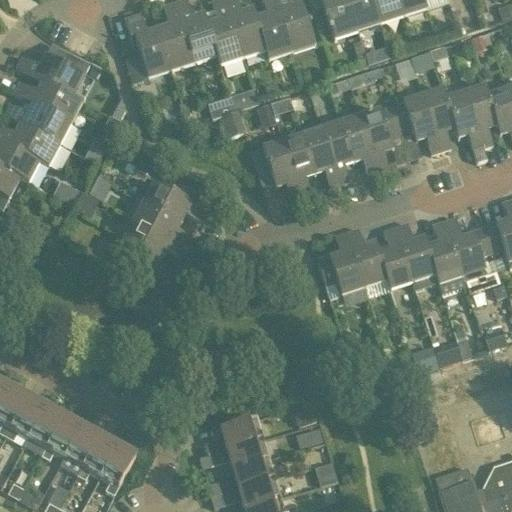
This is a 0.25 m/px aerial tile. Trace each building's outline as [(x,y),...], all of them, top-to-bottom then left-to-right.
[(265,55),(254,21),(251,12),(239,16),(233,0),(224,0),(221,1),(240,62),(265,55)] [(268,64),(291,57),(272,0),(259,0),(265,18),(254,21),(265,55),(268,64)] [(272,0),(291,57),(314,49),(300,6),(289,10),(285,0),(272,0)] [(320,0),(319,1),(333,43),(335,43),(356,36),(344,0),(320,0)] [(344,0),(356,36),(380,28),(370,0),(344,0)] [(370,0),(380,28),(402,21),(395,0),(370,0)] [(422,4),(420,0),(395,0),(402,21),(425,14),(422,4)] [(218,70),(240,62),(221,1),(209,5),(215,23),(204,26),(218,69),(218,70)] [(218,69),(204,26),(201,16),(190,20),(184,2),(172,6),(192,68),(215,60),(218,69)] [(169,75),(192,68),(172,6),(160,10),(166,28),(155,31),(169,75)] [(169,75),(155,31),(144,35),(138,17),(124,21),(133,49),(136,48),(139,59),(125,64),(133,87),(169,75)] [(432,66),(434,65),(447,61),(444,51),(444,50),(429,55),(429,56),(432,66)] [(387,51),(381,52),(385,64),(390,62),(387,51)] [(21,62),(16,71),(73,101),(84,81),(43,60),(38,70),(21,62)] [(349,91),(381,81),(378,72),(347,83),(349,91)] [(70,128),(82,106),(73,101),(41,85),(35,96),(18,87),(12,98),(29,107),(70,128)] [(338,97),(335,87),(327,90),(331,99),(338,97)] [(496,131),(486,98),(482,89),(464,95),(486,163),(483,151),(492,148),(487,134),(496,131)] [(486,163),(464,95),(444,101),(441,92),(440,93),(454,134),(458,144),(468,141),(476,166),(486,163)] [(511,144),(511,112),(505,92),(486,98),(496,131),(499,140),(509,136),(511,144)] [(446,137),(454,134),(440,93),(422,98),(440,154),(450,151),(446,137)] [(236,98),(228,101),(233,117),(237,115),(241,114),(236,98)] [(430,157),(440,154),(422,98),(390,109),(400,140),(411,136),(414,146),(425,143),(430,157)] [(119,100),(108,120),(119,126),(124,116),(119,100)] [(275,116),(294,112),(291,101),(258,109),(263,131),(277,128),(275,116)] [(59,150),(70,128),(29,107),(23,117),(7,108),(1,119),(18,128),(59,150)] [(389,143),(400,140),(390,109),(359,119),(376,174),(387,171),(382,156),(392,153),(389,143)] [(233,117),(222,120),(229,141),(243,136),(237,115),(233,117)] [(367,177),(376,174),(359,119),(340,125),(353,165),(362,162),(367,177)] [(115,135),(119,126),(108,121),(104,130),(115,135)] [(343,168),(353,165),(340,125),(321,131),(338,186),(348,183),(343,168)] [(47,172),(59,150),(18,128),(12,140),(0,133),(0,146),(38,167),(47,172)] [(328,189),(338,186),(321,131),(301,137),(314,176),(323,173),(328,189)] [(304,179),(314,176),(301,137),(282,144),(299,198),(309,195),(304,179)] [(289,201),(299,198),(282,144),(261,150),(274,189),(284,186),(289,201)] [(38,167),(0,146),(0,172),(18,182),(28,187),(38,167)] [(96,169),(100,162),(87,155),(84,162),(96,169)] [(7,204),(18,182),(0,172),(0,213),(2,215),(7,204)] [(96,218),(109,185),(96,180),(83,214),(96,218)] [(136,202),(181,226),(186,217),(199,224),(204,214),(201,212),(207,202),(170,182),(165,193),(145,183),(136,202)] [(176,234),(181,226),(136,202),(126,220),(197,257),(202,248),(176,234)] [(511,272),(511,203),(501,207),(507,226),(483,233),(491,258),(503,254),(507,267),(509,273),(511,272)] [(192,266),(197,257),(126,220),(132,224),(123,241),(162,261),(166,252),(192,266)] [(491,258),(483,233),(460,240),(454,222),(442,226),(461,282),(462,282),(484,275),(480,261),(491,258)] [(433,238),(423,241),(426,250),(438,290),(439,289),(442,299),(465,292),(462,282),(461,282),(442,226),(430,230),(433,238)] [(385,246),(374,249),(386,286),(389,295),(411,288),(393,232),(392,228),(381,231),(382,236),(385,246)] [(438,290),(426,250),(424,251),(421,242),(410,245),(404,229),(393,232),(411,288),(412,288),(414,295),(436,288),(437,290),(438,290)] [(364,293),(386,286),(374,249),(374,247),(362,251),(357,233),(345,237),(363,293),(364,293)] [(339,258),(315,266),(323,291),(324,291),(325,292),(329,304),(363,293),(345,237),(333,241),(339,258)] [(117,238),(107,256),(113,260),(139,273),(134,284),(156,296),(162,285),(166,287),(171,277),(157,270),(162,261),(123,241),(117,238)] [(511,322),(502,324),(507,347),(511,345),(511,322)] [(457,351),(462,363),(471,360),(461,327),(450,330),(457,351)] [(483,340),(488,356),(506,350),(501,334),(483,340)] [(397,389),(418,383),(415,374),(394,380),(397,389)] [(493,448),(511,442),(511,400),(507,385),(477,395),(493,448)] [(0,439),(3,441),(25,400),(7,391),(0,403),(0,428),(1,429),(0,429),(0,439)] [(477,395),(450,403),(466,456),(493,448),(477,395)] [(25,442),(43,410),(25,400),(3,441),(12,446),(17,437),(25,442)] [(27,443),(23,450),(33,455),(32,457),(39,460),(44,452),(61,420),(43,410),(25,442),(27,443)] [(292,418),(296,432),(316,426),(311,411),(292,418)] [(44,452),(39,460),(48,466),(53,457),(61,462),(79,430),(61,420),(44,452)] [(207,460),(260,445),(254,424),(218,435),(221,444),(203,449),(207,460)] [(79,430),(61,462),(72,468),(69,474),(76,478),(79,472),(96,440),(79,430)] [(297,437),(299,450),(323,445),(321,432),(297,437)] [(79,472),(76,478),(84,483),(88,476),(97,481),(114,449),(96,440),(79,472)] [(230,474),(266,464),(260,445),(207,460),(210,470),(228,466),(230,474)] [(114,449),(97,481),(108,487),(104,495),(112,499),(116,492),(133,460),(114,449)] [(218,499),(271,483),(266,464),(230,474),(232,483),(215,488),(218,499)] [(337,486),(335,479),(317,484),(319,491),(337,486)] [(240,511),(246,511),(277,503),(271,483),(218,499),(222,510),(239,505),(240,511)] [(22,493),(16,503),(31,511),(35,511),(44,497),(26,487),(23,493),(22,493)] [(16,503),(22,493),(12,488),(6,498),(16,503)] [(279,511),(277,503),(246,511),(279,511)]
